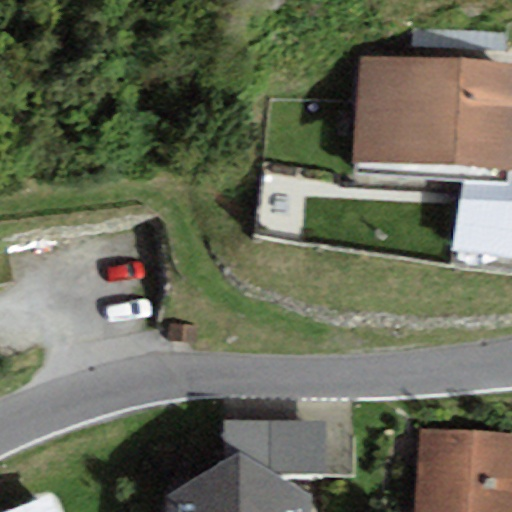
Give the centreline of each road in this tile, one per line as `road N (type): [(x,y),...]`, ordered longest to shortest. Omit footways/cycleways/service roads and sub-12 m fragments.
road 1 (residential): [(0,428),(142,379),(392,375),(511,358)]
road 2 (track): [(0,206),(164,200),(217,289),(368,347),(392,375)]
